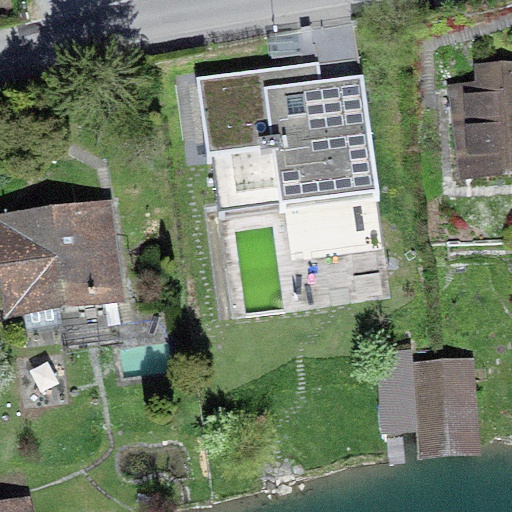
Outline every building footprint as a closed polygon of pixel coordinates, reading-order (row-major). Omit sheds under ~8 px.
[(448,83),(451,180),(511,178),(511,61),(474,63),(475,82),(448,83)] [(369,185),(352,67),(221,85),(240,227),(331,214),(328,191),(369,185)] [(133,311),(123,211),(0,223),(1,237),(0,237),(0,277),(5,277),(10,323),(133,311)] [(414,348),(376,350),(379,433),(418,431),(415,365),(414,348)] [(473,362),(415,365),(418,431),(420,456),(478,453),(473,362)]
